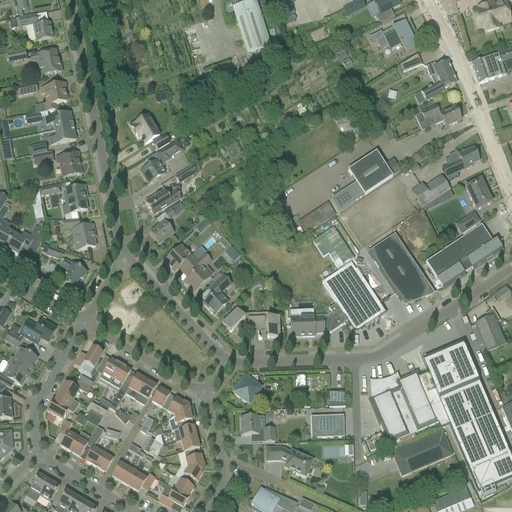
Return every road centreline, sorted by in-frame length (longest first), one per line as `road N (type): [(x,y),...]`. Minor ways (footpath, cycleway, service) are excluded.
road 1 (residential): [(122,259),(68,0)]
road 2 (tertiary): [(511,201),(425,0)]
road 3 (residential): [(511,268),(373,360),(353,361)]
road 4 (residential): [(225,364),(122,259)]
road 5 (residential): [(36,455),(32,412),(83,324)]
road 6 (residential): [(203,395),(83,324)]
road 7 (residential): [(353,361),(225,364)]
road 8 (residential): [(207,511),(222,485),(203,395)]
